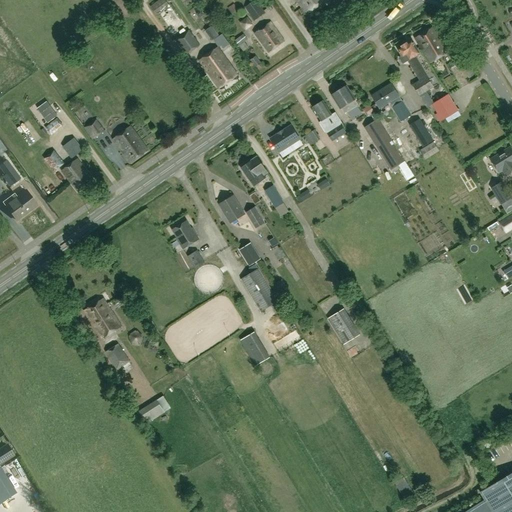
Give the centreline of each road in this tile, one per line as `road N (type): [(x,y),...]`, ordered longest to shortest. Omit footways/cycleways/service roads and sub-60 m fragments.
road 1 (primary): [(0,282),(409,0)]
road 2 (unclassified): [(444,0),(511,109)]
